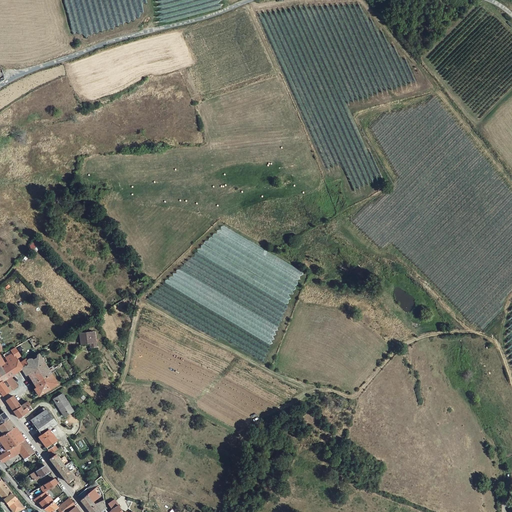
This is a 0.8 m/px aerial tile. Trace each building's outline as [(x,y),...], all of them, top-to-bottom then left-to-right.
[(29,245),(33,250),(39,244),(35,240),(29,245)] [(80,342),(88,340),(89,345),(96,344),(93,328),(78,331),(80,342)] [(13,358),(14,357),(16,356),(11,347),(8,349),(13,358)] [(14,365),(18,363),(14,357),(13,358),(8,349),(0,354),(4,361),(12,374),(18,371),(14,365)] [(25,374),(36,367),(44,362),(38,353),(32,356),(33,357),(31,358),(29,357),(25,359),(24,359),(18,363),(14,365),(18,371),(20,369),(24,375),(25,374)] [(12,374),(4,361),(2,362),(0,363),(0,380),(2,380),(2,381),(4,380),(9,377),(12,374)] [(31,384),(50,371),(46,366),(44,362),(36,367),(25,374),(31,384)] [(57,382),(50,371),(31,384),(33,387),(44,380),(48,387),(57,382)] [(9,377),(4,380),(9,387),(14,384),(9,377)] [(0,393),(9,387),(4,380),(2,381),(2,380),(0,380),(0,393)] [(36,395),(48,387),(44,380),(33,387),(32,388),(36,395)] [(61,392),(51,398),(61,415),(71,409),(61,392)] [(3,400),(10,411),(18,406),(10,395),(3,400)] [(10,411),(15,417),(23,412),(20,409),(24,406),(28,404),(25,401),(18,406),(10,411)] [(43,408),(35,414),(37,417),(46,411),(43,408)] [(54,422),(53,420),(46,411),(37,417),(35,414),(27,419),(39,434),(45,429),(54,422)] [(0,435),(11,427),(5,419),(0,422),(0,435)] [(0,446),(4,452),(22,440),(11,427),(0,435),(0,446)] [(47,452),(54,448),(50,443),(54,440),(45,429),(39,434),(36,436),(47,452)] [(11,457),(17,453),(19,452),(22,456),(24,455),(26,457),(31,453),(22,440),(4,452),(2,453),(6,459),(11,456),(11,457)] [(73,477),(69,473),(76,468),(69,460),(68,459),(67,460),(68,461),(62,465),(53,453),(46,458),(65,483),(73,477)] [(47,472),(42,466),(29,474),(32,479),(36,477),(37,479),(47,472)] [(56,484),(52,479),(42,485),(46,490),(56,484)] [(85,488),(88,491),(95,486),(92,482),(85,488)] [(9,511),(15,511),(21,509),(0,483),(0,499),(8,510),(9,511)] [(90,501),(100,493),(96,485),(95,486),(88,491),(78,499),(87,511),(97,511),(92,503),(90,501)] [(25,496),(30,502),(43,492),(39,487),(25,496)] [(78,511),(67,498),(57,507),(55,509),(57,511),(78,511)] [(102,508),(101,499),(92,503),(97,511),(98,511),(99,511),(102,509),(102,508)] [(122,511),(123,510),(119,510),(112,502),(110,499),(104,503),(107,509),(104,511),(122,511)] [(55,509),(57,507),(52,501),(42,509),(47,511),(52,511),(55,509)]
